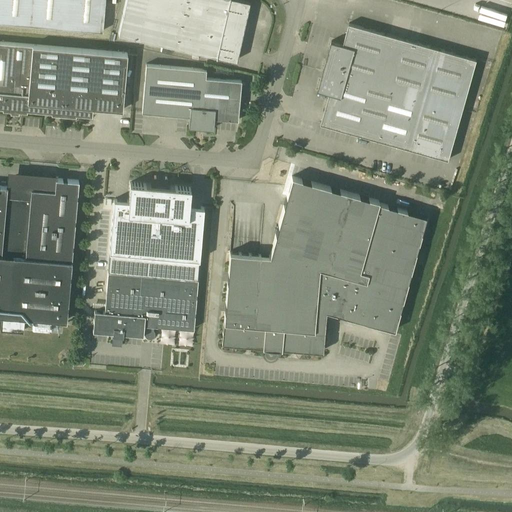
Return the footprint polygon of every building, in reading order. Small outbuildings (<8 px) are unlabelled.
[(0,0),(0,21),(31,25),(33,0),(0,0)] [(67,28),(69,0),(33,0),(31,25),(67,28)] [(105,0),(69,0),(67,28),(103,31),(105,0)] [(237,60),(250,1),(245,0),(126,0),(119,34),(237,60)] [(332,41),(324,70),(370,83),(382,86),(396,36),(350,23),(344,44),(332,41)] [(382,86),(393,89),(417,96),(431,46),(396,36),(382,86)] [(3,109),(10,110),(27,111),(27,109),(52,112),(52,113),(76,115),(76,114),(92,115),(93,107),(123,110),(128,53),(0,41),(0,107),(3,107),(3,109)] [(417,96),(464,109),(478,59),(431,46),(417,96)] [(201,127),(206,77),(206,69),(146,64),(142,112),(190,116),(189,126),(201,127)] [(319,89),(330,93),(322,123),(356,133),(370,83),(324,70),(319,89)] [(242,80),(206,77),(201,127),(214,128),(215,118),(238,120),(242,80)] [(380,140),(393,89),(382,86),(370,83),(356,133),(380,140)] [(403,146),(417,96),(393,89),(380,140),(403,146)] [(464,109),(417,96),(403,146),(449,159),(464,109)] [(270,255),(230,252),(224,321),(224,322),(222,341),(222,342),(223,342),(223,343),(263,346),(263,347),(321,352),(322,352),(323,351),(326,311),(395,330),(427,216),(379,203),(379,201),(292,176),(270,255)] [(0,314),(1,315),(0,327),(0,328),(23,331),(24,317),(67,320),(79,180),(56,178),(55,190),(31,188),(29,210),(6,208),(8,186),(0,185),(0,314)] [(191,188),(130,182),(129,201),(114,199),(110,251),(200,259),(204,207),(189,206),(191,188)] [(95,310),(93,330),(113,332),(112,338),(123,339),(124,333),(144,335),(144,334),(148,338),(149,338),(150,338),(151,338),(152,338),(153,337),(154,337),(154,336),(155,335),(155,334),(154,325),(194,329),(197,299),(200,259),(110,251),(107,291),(105,311),(95,310)]
